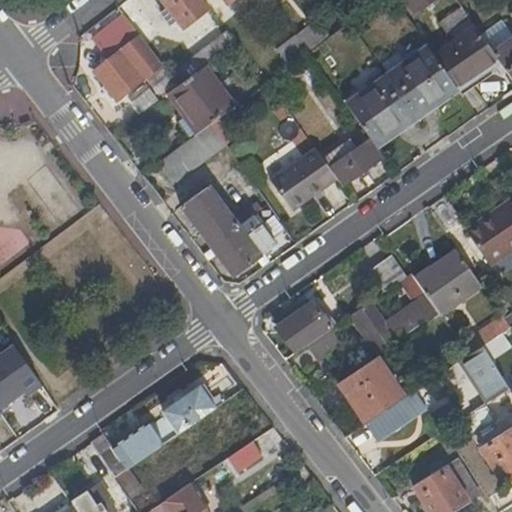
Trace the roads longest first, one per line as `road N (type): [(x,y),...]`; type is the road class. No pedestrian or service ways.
road 1 (residential): [(223,320),(511,117)]
road 2 (residential): [(223,320),(16,58)]
road 3 (residential): [(0,479),(223,320)]
road 4 (residential): [(370,511),(223,320)]
